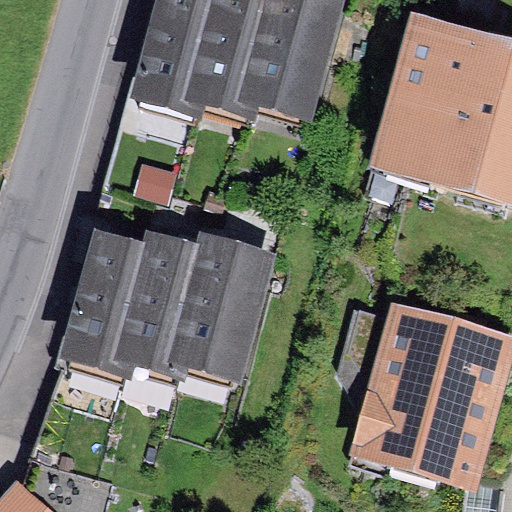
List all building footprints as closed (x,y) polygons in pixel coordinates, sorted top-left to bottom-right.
[(192,107),(220,0),(168,0),(139,108),(199,124),(202,110),(192,107)] [(241,110),(271,0),(220,0),(192,107),(202,110),(254,124),(256,114),(241,110)] [(345,7),(319,0),(271,0),(241,110),(256,114),(311,130),(345,7)] [(511,57),(421,32),(381,173),(511,210),(511,57)] [(118,369),(152,255),(105,241),(66,366),(128,385),(132,373),(118,369)] [(170,369),(202,257),(156,243),(152,255),(118,369),(132,373),(182,387),(186,373),(170,369)] [(275,266),(205,246),(202,257),(170,369),(186,373),(240,388),(275,266)] [(399,317),(358,458),(470,489),(510,348),(399,317)] [(37,511),(19,496),(5,511),(37,511)]
